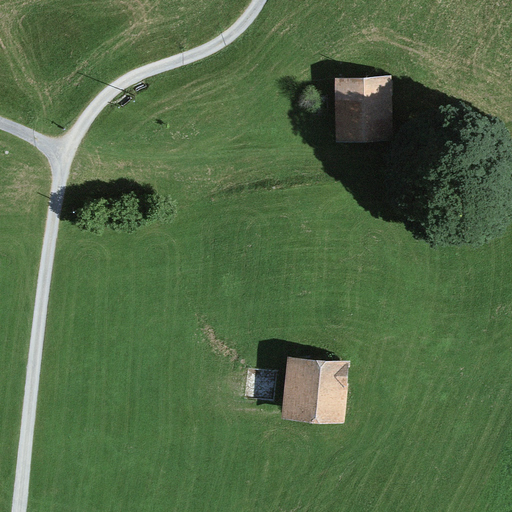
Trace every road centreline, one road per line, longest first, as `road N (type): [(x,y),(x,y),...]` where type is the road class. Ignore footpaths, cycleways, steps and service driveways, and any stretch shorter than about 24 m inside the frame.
road 1 (track): [(65,151),(17,511)]
road 2 (track): [(261,0),(230,38),(118,89),(65,151)]
